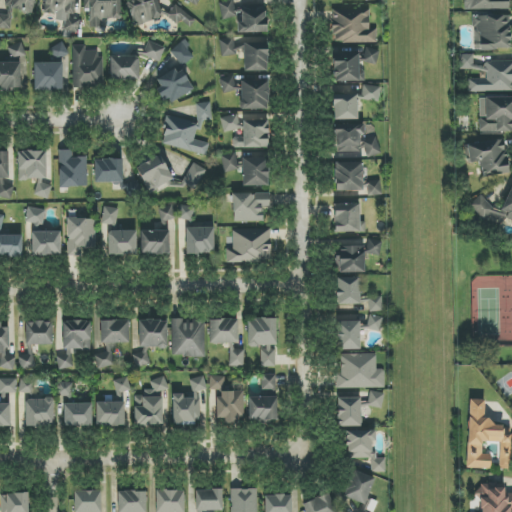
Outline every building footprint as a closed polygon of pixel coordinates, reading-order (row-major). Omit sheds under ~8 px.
[(78,0),(44,0),(43,13),(56,14),(55,20),(65,22),(63,30),(74,32),(78,0)] [(89,9),(89,28),(102,28),(102,19),(120,19),(120,0),(83,0),(84,9),(89,9)] [(136,28),(164,16),(157,0),(132,0),(126,3),(136,28)] [(509,9),(508,0),(463,0),(464,10),(509,9)] [(266,33),(266,6),(233,6),(233,1),(220,1),(220,18),(239,18),(239,33),(266,33)] [(195,21),(177,5),(170,13),(188,29),(195,21)] [(376,44),(377,29),(369,29),(370,7),(333,5),(332,42),(376,44)] [(510,50),(509,15),(472,16),(472,28),(474,28),(474,50),(510,50)] [(234,38),(219,40),(221,57),(236,56),(234,38)] [(165,48),(149,41),(143,55),(159,62),(165,48)] [(170,52),(183,67),(196,56),(183,41),(170,52)] [(11,59),(26,55),(22,42),(7,47),(11,59)] [(245,71),(268,71),(267,43),(244,43),(245,71)] [(73,88),(102,87),(102,51),(86,51),(85,46),(72,46),(73,88)] [(64,62),(65,49),(52,48),(51,62),(64,62)] [(377,64),(379,49),(365,48),(364,63),(377,64)] [(358,82),(359,53),(333,52),(332,81),(358,82)] [(474,55),(460,54),(459,70),(485,71),(485,66),(473,65),(474,55)] [(111,82),(139,82),(138,56),(110,57),(111,82)] [(511,60),(486,61),(486,79),(469,79),(470,92),(511,91),(511,60)] [(0,62),(0,89),(21,89),(20,62),(0,62)] [(62,62),(33,63),(34,92),(63,91),(62,62)] [(156,80),(161,87),(156,90),(166,106),(194,89),(180,66),(156,80)] [(240,91),(240,78),(221,79),(221,92),(240,91)] [(268,80),(240,81),(241,110),(268,109),(268,80)] [(379,102),(380,87),(363,85),(362,100),(379,102)] [(358,119),(357,94),(333,94),(334,120),(358,119)] [(479,133),(511,133),(511,97),(479,98),(479,133)] [(206,155),(209,143),(194,140),(196,131),(201,130),(203,121),(211,121),(210,103),(196,103),(197,121),(192,122),(172,117),(166,117),(164,122),(165,130),(161,145),(206,155)] [(220,119),(224,133),(240,129),(237,114),(220,119)] [(233,137),(233,148),(268,148),(268,120),(243,121),(243,137),(233,137)] [(334,153),(378,154),(378,139),(364,139),(364,125),(335,124),(334,153)] [(508,173),(504,140),(466,145),(469,163),(480,162),(482,177),(508,173)] [(50,151),(18,151),(18,180),(51,179),(50,151)] [(59,188),(87,187),(87,157),(72,157),(72,151),(58,151),(59,188)] [(0,152),(0,178),(8,179),(9,152),(0,152)] [(268,186),(268,152),(252,152),(252,155),(222,156),(222,172),(242,172),(243,186),(268,186)] [(171,181),(163,156),(137,165),(147,194),(164,188),(162,184),(171,181)] [(95,183),(122,182),(122,159),(94,160),(95,183)] [(362,162),(334,163),(335,192),(367,191),(367,196),(381,196),(380,180),(363,180),(362,162)] [(182,183),(195,190),(206,170),(193,163),(182,183)] [(38,178),(34,196),(48,199),(51,187),(47,185),(48,181),(38,178)] [(130,199),(143,192),(137,180),(124,187),(130,199)] [(0,197),(11,199),(14,184),(0,181),(0,197)] [(511,222),(511,186),(502,208),(476,197),(469,213),(495,223),(497,217),(511,222)] [(263,221),(262,207),(270,207),(270,193),(233,194),(233,222),(263,221)] [(360,233),(359,204),(334,204),(334,233),(360,233)] [(193,220),(194,206),(180,205),(179,219),(193,220)] [(159,208),(161,222),(175,220),(173,206),(159,208)] [(117,225),(118,208),(104,207),(102,223),(117,225)] [(44,209),(27,209),(26,223),(33,224),(32,255),(60,256),(61,232),(44,232),(44,209)] [(67,218),(66,256),(81,256),(81,248),(95,248),(95,219),(67,218)] [(215,253),(214,227),(186,228),(186,254),(215,253)] [(232,230),(233,242),(226,243),(227,263),(271,262),(270,229),(232,230)] [(136,231),(108,232),(108,255),(136,254),(136,231)] [(140,231),(141,255),(169,254),(169,231),(140,231)] [(22,236),(0,235),(0,256),(22,257),(22,236)] [(364,272),(364,255),(381,255),(381,239),(368,239),(368,247),(335,248),(335,273),(364,272)] [(336,305),(360,304),(359,278),(336,278),(336,305)] [(369,312),(382,311),(382,298),(368,298),(369,312)] [(380,331),(382,317),(369,315),(367,330),(380,331)] [(276,318),(247,319),(248,347),(261,347),(261,366),(276,365),(275,347),(276,347),(276,318)] [(205,320),(173,319),(173,357),(204,357),(205,320)] [(237,319),(209,320),(210,344),(238,343),(237,319)] [(129,321),(101,320),(100,350),(96,350),(96,367),(114,367),(114,343),(129,344),(129,321)] [(139,321),(139,348),(168,348),(167,320),(139,321)] [(62,322),(63,355),(57,355),(57,369),(72,368),(72,350),(91,350),(91,321),(62,322)] [(360,350),(359,321),(334,322),(335,350),(360,350)] [(52,345),(52,322),(25,322),(26,345),(52,345)] [(229,366),(244,367),(244,350),(229,349),(229,366)] [(148,367),(149,352),(133,351),(132,366),(148,367)] [(384,388),(384,369),(376,369),(376,354),(335,355),(336,389),(384,388)] [(0,369),(14,370),(15,356),(1,355),(0,366),(0,369)] [(18,356),(19,369),(34,368),(34,355),(18,356)] [(275,374),(261,375),(262,391),(276,391),(275,374)] [(192,393),(207,390),(204,376),(189,379),(192,393)] [(224,376),(210,376),(209,390),(224,390),(224,376)] [(116,393),(131,390),(128,377),(113,380),(116,393)] [(0,394),(2,395),(1,402),(5,402),(5,393),(16,394),(16,379),(0,378),(0,394)] [(35,379),(20,378),(19,394),(34,395),(35,379)] [(134,396),(135,426),(162,426),(161,391),(166,390),(166,378),(151,379),(151,390),(144,390),(144,396),(134,396)] [(59,397),(72,397),(72,383),(59,383),(59,397)] [(244,418),(244,392),(218,391),(217,418),(224,419),(224,425),(239,425),(239,418),(244,418)] [(383,408),(384,393),(369,392),(367,407),(383,408)] [(172,395),(173,425),(199,425),(198,393),(185,393),(185,394),(172,395)] [(248,398),(249,422),(277,421),(277,397),(248,398)] [(361,426),(360,397),(337,398),(338,427),(361,426)] [(54,426),(53,399),(25,399),(25,427),(54,426)] [(467,468),(491,469),(491,454),(482,454),(483,442),(500,442),(499,469),(510,469),(511,424),(484,424),(485,400),(469,400),(467,468)] [(65,427),(92,426),(91,403),(64,405),(65,427)] [(10,404),(0,404),(0,427),(10,427),(10,404)] [(347,431),(346,470),(385,470),(385,458),(374,458),(375,431),(347,431)] [(343,498),(366,504),(374,477),(351,470),(343,498)] [(511,493),(504,494),(504,483),(479,484),(479,511),(510,511),(511,508),(511,493)] [(257,511),(257,489),(230,489),(230,511),(257,511)] [(184,511),(184,490),(156,491),(156,511),(184,511)] [(202,511),(223,511),(222,490),(195,490),(196,511),(191,511),(202,511)] [(101,511),(101,491),(74,491),(74,511),(101,511)] [(145,511),(146,492),(118,491),(117,511),(145,511)] [(302,506),(305,511),(341,511),(330,491),(302,506)] [(28,511),(28,493),(1,494),(1,511),(28,511)] [(265,494),(264,511),(292,511),(293,508),(298,508),(298,495),(265,494)]
